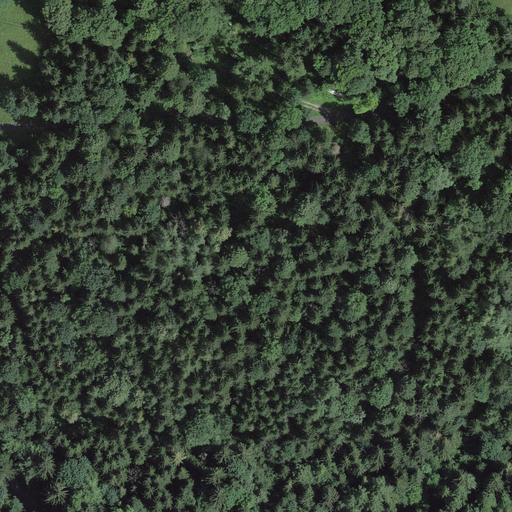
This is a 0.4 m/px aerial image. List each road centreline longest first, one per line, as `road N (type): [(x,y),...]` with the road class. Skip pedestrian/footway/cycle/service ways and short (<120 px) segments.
road 1 (track): [(327,119),(444,289),(465,329),(469,404),(487,441),(511,463)]
road 2 (track): [(331,125),(438,183),(486,188),(511,201)]
road 3 (track): [(0,439),(112,495),(122,511)]
